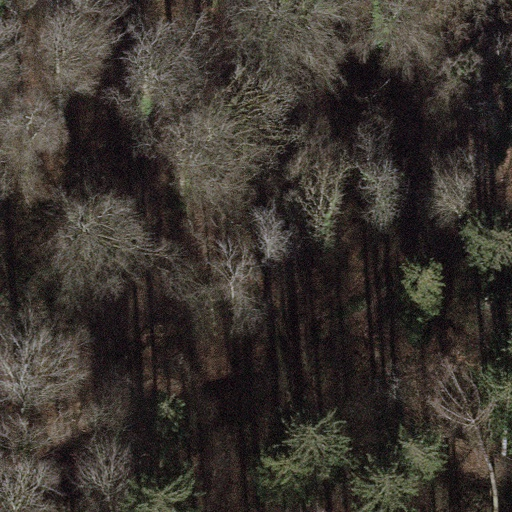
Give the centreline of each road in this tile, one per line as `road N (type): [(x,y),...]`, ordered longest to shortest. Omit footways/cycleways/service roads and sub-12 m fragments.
road 1 (track): [(511,180),(360,316),(44,457),(0,487)]
road 2 (track): [(360,316),(390,385),(428,432),(511,474)]
